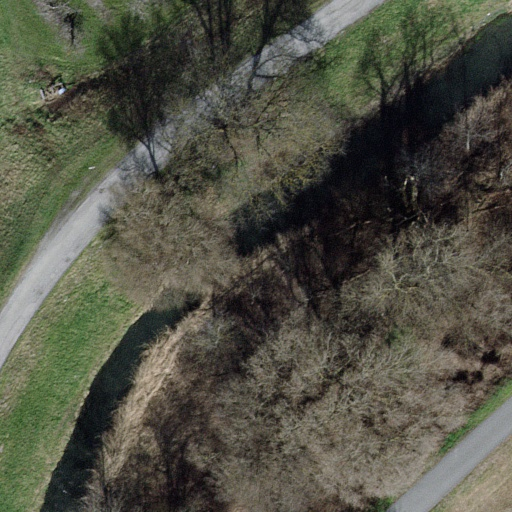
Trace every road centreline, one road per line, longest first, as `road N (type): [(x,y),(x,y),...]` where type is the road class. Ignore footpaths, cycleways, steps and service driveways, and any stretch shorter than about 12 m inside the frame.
road 1 (track): [(0,342),(62,249),(147,155),(355,0)]
road 2 (unclassified): [(511,418),(408,511)]
